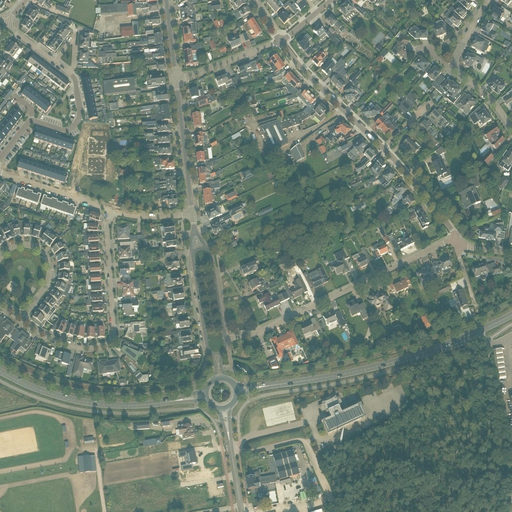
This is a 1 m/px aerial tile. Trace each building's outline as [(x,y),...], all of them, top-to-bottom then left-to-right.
[(51,6),(43,0),(35,0),(35,1),(39,4),(41,6),(43,4),(48,9),(51,6)] [(237,0),(229,0),(232,5),(231,5),(234,11),(240,8),(245,5),(242,0),(241,0),(238,2),(237,0)] [(271,9),(277,3),(274,0),(271,0),(267,4),(271,9)] [(297,0),(299,1),(295,5),(300,11),(307,6),(301,0),(297,0)] [(365,0),(351,0),(352,0),(355,4),(361,8),(363,3),(366,1),(365,0)] [(471,5),(466,0),(465,0),(462,0),(462,1),(460,0),(458,0),(455,4),(459,8),(461,9),(463,6),(467,10),(467,9),(468,10),(471,7),(470,6),(471,5)] [(298,13),(291,4),(288,2),(282,7),(285,10),(288,6),(295,15),(298,13)] [(135,5),(127,6),(127,15),(127,17),(136,17),(136,10),(140,9),(140,10),(143,10),(149,8),(150,13),(153,12),(158,11),(158,10),(158,8),(157,8),(157,7),(157,5),(157,4),(152,5),(152,3),(146,4),(146,3),(136,4),(135,4),(135,5)] [(211,5),(212,12),(221,10),(220,3),(211,5)] [(282,8),(277,3),(271,9),(275,14),(282,8)] [(342,7),(341,7),(340,8),(340,9),(339,10),(343,15),(342,16),(345,20),(353,13),(352,11),(353,10),(347,3),(342,7)] [(71,9),(67,8),(58,4),(56,10),(69,15),(71,9)] [(193,11),(193,6),(185,7),(185,10),(181,10),(182,13),(181,13),(181,16),(191,15),(191,12),(193,11)] [(357,6),(355,9),(363,16),(366,13),(357,6)] [(467,14),(461,9),(459,8),(456,11),(452,7),(448,11),(449,12),(456,18),(458,15),(462,19),(462,18),(463,19),(466,16),(465,15),(467,14)] [(499,10),(499,11),(497,10),(498,10),(495,8),(494,9),(493,9),(491,12),(492,12),(490,16),(499,22),(500,20),(502,17),(505,20),(510,13),(502,7),(499,10)] [(241,11),(240,8),(234,11),(232,12),(233,15),(238,13),(241,18),(242,18),(243,19),(249,16),(248,14),(250,13),(247,8),(241,11)] [(37,16),(39,14),(33,9),(31,11),(30,11),(26,17),(28,18),(29,18),(33,22),(38,16),(37,16)] [(461,22),(456,18),(449,12),(444,17),(447,19),(445,21),(451,27),(452,27),(450,26),(453,24),(456,27),(457,27),(458,27),(461,24),(460,23),(461,22)] [(293,17),(291,14),(287,18),(284,14),(279,19),(284,25),(293,17)] [(195,24),(194,19),(192,19),(191,15),(181,16),(182,19),(183,22),(186,22),(187,25),(190,24),(195,24)] [(68,30),(73,23),(59,17),(57,20),(59,22),(65,26),(61,30),(68,35),(70,32),(68,30)] [(344,30),(338,23),(335,19),(333,20),(331,17),(326,21),(331,27),(334,25),(341,33),(344,30)] [(31,24),(33,22),(29,18),(28,18),(27,21),(26,20),(25,22),(24,21),(23,23),(21,26),(23,27),(21,29),(27,34),(28,31),(28,32),(33,26),(31,24)] [(257,26),(256,24),(253,20),(247,23),(247,24),(244,26),(246,28),(249,27),(252,30),(257,26)] [(450,29),(447,25),(442,21),(436,23),(438,27),(433,28),(434,30),(433,30),(436,38),(436,39),(440,37),(440,38),(443,36),(447,35),(446,32),(448,31),(450,29)] [(493,34),(490,32),(494,23),(490,21),(489,24),(485,22),(484,25),(483,25),(482,28),(481,31),(483,32),(482,35),(493,41),(494,38),(491,36),(493,34)] [(140,36),(139,24),(138,22),(131,23),(132,27),(121,29),(122,38),(140,36)] [(262,33),(257,26),(252,30),(254,34),(251,36),(253,38),(256,37),(262,33)] [(331,35),(329,33),(326,30),(323,32),(319,27),(313,31),(316,35),(319,38),(321,40),(326,36),(328,38),(330,40),(333,37),(331,35)] [(413,29),(412,28),(410,31),(411,31),(409,33),(415,39),(420,39),(420,40),(427,40),(427,33),(427,30),(419,30),(415,27),(413,29)] [(194,28),(188,29),(183,30),(184,37),(191,36),(191,32),(195,32),(194,28)] [(64,41),(68,35),(61,30),(57,36),(64,41)] [(349,34),(359,42),(361,39),(352,31),(349,34)] [(52,43),(59,48),(63,42),(56,37),(55,37),(56,36),(54,34),(51,32),(49,35),(53,38),(50,41),(52,43)] [(310,47),(307,43),(311,38),(307,34),(307,35),(303,39),(304,40),(298,45),(304,52),(304,51),(308,56),(313,52),(309,47),(310,47)] [(240,43),(244,41),(245,41),(242,35),(235,38),(234,36),(228,38),(229,41),(228,42),(230,45),(231,49),(241,46),(240,43)] [(192,39),(191,36),(184,37),(185,44),(192,43),(196,42),(195,39),(192,39)] [(335,45),(333,47),(336,50),(342,43),(340,41),(336,36),(334,38),(338,42),(335,45)] [(409,42),(405,39),(403,36),(398,43),(398,44),(394,49),(402,55),(401,56),(405,60),(406,59),(407,59),(410,56),(409,55),(410,53),(406,50),(406,49),(407,49),(407,47),(406,47),(406,46),(409,42)] [(484,54),(488,46),(490,42),(482,38),(481,42),(476,39),(472,48),(476,50),(476,51),(480,53),(480,52),(484,54)] [(59,48),(52,43),(50,41),(46,47),(55,53),(59,48)] [(12,43),(8,48),(16,54),(19,50),(21,51),(23,48),(16,43),(15,45),(12,43)] [(316,53),(321,48),(318,45),(313,50),(316,53)] [(13,58),(16,54),(8,48),(5,53),(7,55),(4,58),(11,63),(14,59),(13,58)] [(191,51),(189,51),(184,52),(184,59),(192,58),(191,54),(195,54),(195,50),(191,51)] [(468,55),(466,58),(466,59),(465,60),(463,64),(467,65),(466,67),(470,69),(471,67),(472,68),(475,61),(482,65),(485,58),(472,52),(470,56),(468,55)] [(312,62),(317,67),(318,66),(319,68),(323,64),(323,63),(326,60),(324,58),(325,57),(321,53),(316,57),(312,62)] [(32,67),(37,60),(33,56),(28,63),(32,67)] [(270,60),(267,62),(269,65),(269,66),(271,68),(272,68),(274,66),(281,61),(276,56),(270,60)] [(91,62),(88,62),(88,57),(80,57),(80,61),(83,61),(83,68),(98,68),(98,66),(95,66),(91,62)] [(9,70),(13,65),(11,63),(4,58),(2,62),(0,61),(0,68),(4,72),(7,68),(9,70)] [(197,65),(196,62),(197,62),(197,61),(196,58),(192,58),(184,59),(185,67),(193,66),(193,65),(197,65)] [(358,58),(352,64),(349,68),(351,70),(360,60),(358,58)] [(333,73),(344,62),(341,59),(335,66),(330,61),(327,64),(327,65),(325,67),(322,71),(326,75),(331,71),(333,73)] [(425,61),(422,59),(420,61),(417,59),(412,64),(415,67),(416,66),(423,72),(424,71),(426,73),(431,68),(428,66),(429,65),(426,62),(426,63),(425,62),(425,61)] [(37,70),(42,63),(37,60),(32,67),(37,70)] [(165,67),(165,63),(156,65),(156,61),(153,62),(153,61),(145,62),(146,70),(157,68),(157,72),(161,71),(166,70),(166,69),(166,67),(165,67)] [(277,69),(274,71),(276,74),(279,72),(281,70),(285,67),(281,61),(274,66),(277,69)] [(257,71),(258,70),(256,66),(255,62),(251,63),(251,64),(249,64),(249,63),(245,64),(245,65),(243,66),(243,65),(237,67),(238,70),(237,71),(238,74),(240,74),(241,79),(247,78),(246,72),(257,71)] [(336,75),(346,64),(344,62),(333,73),(336,75)] [(41,74),(47,67),(42,63),(37,70),(41,74)] [(46,77),(51,70),(47,67),(41,74),(46,77)] [(6,73),(4,72),(0,68),(0,75),(3,78),(6,80),(9,75),(6,73)] [(441,73),(440,72),(437,69),(436,70),(435,68),(433,71),(433,70),(429,74),(430,74),(428,77),(429,78),(432,81),(434,82),(434,81),(436,83),(435,84),(438,87),(445,79),(442,77),(440,78),(439,76),(441,73)] [(50,81),(56,74),(51,70),(46,77),(50,81)] [(357,79),(361,75),(358,72),(349,81),(352,84),(355,80),(357,79)] [(286,77),(284,78),(289,84),(295,79),(290,73),(286,77)] [(55,84),(60,77),(56,74),(50,81),(55,84)] [(340,81),(343,78),(340,76),(338,74),(336,76),(335,76),(330,82),(335,87),(340,81)] [(276,78),(272,79),(272,82),(273,82),(273,83),(282,81),(283,79),(280,76),(280,75),(277,77),(276,78)] [(346,75),(343,78),(340,81),(335,87),(340,91),(345,86),(348,84),(348,81),(346,81),(346,75)] [(154,76),(146,77),(147,81),(147,80),(150,79),(151,86),(165,85),(165,83),(165,81),(164,81),(164,77),(154,78),(154,76)] [(232,85),(231,81),(229,77),(226,78),(225,76),(219,79),(219,78),(215,80),(218,87),(225,85),(226,88),(232,85)] [(21,84),(18,88),(21,90),(24,85),(29,78),(27,77),(21,84)] [(59,88),(65,81),(60,77),(55,84),(59,88)] [(505,87),(499,82),(493,77),(487,85),(493,90),(493,89),(499,94),(500,92),(501,92),(505,87)] [(136,93),(134,79),(102,83),(104,97),(136,93)] [(286,87),(285,88),(287,90),(289,89),(292,86),(294,89),(296,87),(300,84),(295,79),(289,84),(286,87)] [(447,94),(455,85),(453,83),(452,84),(448,81),(446,84),(443,81),(445,79),(438,87),(436,90),(442,95),(444,92),(447,94)] [(355,92),(356,90),(358,89),(358,88),(357,87),(359,86),(359,83),(355,80),(352,84),(344,92),(347,95),(345,97),(350,103),(354,99),(356,101),(358,99),(358,100),(359,98),(360,97),(358,94),(355,92)] [(69,84),(65,81),(59,88),(64,91),(69,84)] [(461,96),(458,94),(460,91),(457,88),(458,87),(455,85),(447,94),(450,97),(448,100),(453,105),(457,100),(461,96)] [(26,99),(31,92),(27,88),(21,95),(26,99)] [(8,89),(5,94),(10,98),(13,93),(8,89)] [(212,103),(210,96),(210,95),(203,98),(201,92),(198,93),(197,89),(190,90),(191,99),(198,98),(198,99),(199,108),(208,105),(212,103)] [(302,96),(299,99),(304,103),(306,100),(311,95),(306,91),(301,96),(302,96)] [(30,102),(35,95),(31,92),(26,99),(30,102)] [(168,100),(168,97),(167,97),(167,95),(164,95),(164,93),(159,93),(159,92),(152,93),(153,98),(156,97),(157,102),(168,101),(167,100),(168,100)] [(410,108),(413,105),(406,99),(399,92),(396,95),(403,102),(402,103),(401,105),(402,106),(401,107),(399,109),(404,114),(407,111),(408,112),(411,109),(410,108)] [(7,102),(10,98),(5,94),(1,98),(3,99),(7,102)] [(410,94),(406,99),(412,104),(416,100),(413,97),(410,94)] [(34,105),(39,97),(35,95),(30,102),(34,105)] [(303,112),(296,115),(298,120),(304,116),(310,111),(314,107),(311,105),(316,100),(311,95),(306,100),(304,103),(306,105),(308,107),(303,112)] [(465,95),(462,99),(456,105),(467,115),(476,103),(473,100),(472,100),(472,99),(469,97),(468,98),(465,95)] [(37,108),(43,100),(39,97),(34,105),(37,108)] [(41,110),(47,103),(43,100),(37,108),(41,110)] [(393,105),(390,102),(379,114),(382,116),(393,105)] [(51,107),(47,103),(41,110),(46,114),(51,107)] [(304,116),(298,120),(299,123),(299,125),(302,124),(301,122),(309,118),(311,116),(313,119),(319,112),(325,118),(328,115),(325,112),(327,111),(321,105),(316,110),(314,107),(310,111),(304,116)] [(379,113),(382,110),(377,105),(370,112),(368,109),(366,111),(362,114),(368,120),(370,117),(371,118),(374,115),(376,117),(379,113)] [(157,108),(154,109),(155,116),(156,116),(169,114),(168,107),(163,108),(156,108),(157,108)] [(479,107),(475,111),(469,116),(469,117),(475,125),(480,121),(483,126),(491,121),(485,111),(483,113),(479,107)] [(14,109),(9,115),(18,121),(22,116),(14,109)] [(446,121),(434,110),(430,115),(431,115),(428,118),(427,117),(427,118),(445,136),(449,133),(442,125),(446,121)] [(97,114),(88,115),(89,121),(92,120),(92,122),(98,123),(97,119),(98,119),(97,114)] [(169,121),(169,114),(156,116),(157,119),(158,119),(158,122),(169,121)] [(18,121),(9,115),(5,120),(14,126),(18,121)] [(278,121),(259,127),(271,153),(288,145),(282,131),(292,127),(299,125),(299,123),(298,120),(296,115),(295,116),(278,121)] [(388,121),(388,120),(384,116),(381,119),(375,125),(377,127),(376,127),(379,130),(380,129),(379,129),(385,123),(388,121)] [(14,126),(5,120),(2,125),(10,131),(14,126)] [(397,128),(394,125),(393,126),(388,120),(388,121),(385,123),(379,129),(380,129),(385,135),(387,133),(389,135),(397,128)] [(431,136),(435,132),(424,121),(420,125),(420,126),(420,127),(417,129),(416,128),(434,148),(438,144),(431,136)] [(335,138),(346,127),(345,125),(345,124),(343,123),(342,122),(339,126),(337,127),(336,126),(327,131),(330,136),(327,139),(330,143),(335,138)] [(10,131),(2,125),(0,126),(0,131),(6,136),(10,131)] [(354,136),(350,132),(351,131),(346,127),(335,138),(337,141),(343,135),(344,136),(342,138),(344,142),(354,136)] [(499,133),(498,131),(499,130),(497,129),(496,128),(496,127),(494,128),(493,128),(492,129),(491,130),(484,135),(485,136),(484,136),(484,138),(485,140),(487,141),(488,140),(488,141),(491,139),(495,144),(493,146),(496,150),(505,141),(500,137),(499,138),(498,138),(497,135),(497,134),(499,133)] [(39,141),(42,133),(37,131),(34,140),(39,141)] [(202,133),(201,133),(196,134),(197,138),(194,139),(195,146),(200,146),(202,145),(207,145),(206,141),(204,138),(203,138),(202,133)] [(400,142),(398,144),(401,147),(407,154),(410,151),(414,155),(417,152),(418,150),(413,145),(410,141),(412,139),(410,137),(407,135),(400,142)] [(315,142),(320,145),(324,140),(320,136),(315,142)] [(354,149),(351,152),(353,154),(354,155),(356,158),(357,158),(362,153),(364,151),(363,150),(367,146),(364,144),(365,144),(362,141),(362,142),(361,141),(357,146),(356,145),(356,146),(353,149),(354,149)] [(72,152),(75,144),(73,143),(69,142),(66,150),(72,152)] [(349,148),(346,143),(339,147),(342,152),(349,148)] [(298,145),(290,151),(296,163),(304,159),(298,145)] [(441,147),(435,152),(438,157),(443,154),(445,152),(441,147)] [(158,152),(159,155),(162,155),(162,156),(167,156),(167,155),(171,155),(171,153),(172,153),(172,151),(171,151),(171,148),(159,148),(152,148),(152,151),(154,151),(154,152),(158,152)] [(201,154),(196,154),(197,162),(202,162),(204,161),(205,161),(206,164),(206,165),(211,164),(212,164),(217,161),(217,159),(212,159),(209,160),(208,149),(203,150),(203,154),(201,154)] [(360,166),(355,169),(358,174),(364,171),(366,169),(364,166),(369,161),(370,162),(373,159),(376,156),(370,149),(366,153),(364,155),(367,158),(361,163),(362,164),(360,166)] [(511,150),(511,151),(511,150),(509,154),(506,152),(502,157),(505,159),(503,163),(506,165),(503,168),(508,172),(511,166),(511,165),(511,162),(511,150)] [(487,166),(494,159),(489,153),(482,161),(487,166)] [(287,173),(281,159),(276,161),(283,175),(287,173)] [(23,171),(25,162),(20,160),(17,169),(23,171)] [(173,162),(168,163),(168,160),(161,161),(161,160),(153,160),(153,163),(154,163),(155,166),(161,165),(161,170),(165,169),(165,170),(174,169),(174,168),(174,165),(173,162)] [(441,160),(437,162),(432,164),(438,177),(443,175),(445,179),(452,176),(449,169),(445,171),(441,160)] [(383,171),(382,169),(385,167),(380,161),(375,165),(375,166),(372,169),(376,174),(373,177),(374,178),(378,176),(383,171)] [(203,169),(198,170),(199,177),(210,175),(211,175),(212,175),(215,174),(214,172),(210,173),(210,172),(211,172),(210,168),(212,168),(212,164),(211,164),(206,165),(206,168),(206,169),(204,169),(203,169)] [(250,169),(241,173),(245,181),(253,176),(250,169)] [(389,171),(386,175),(381,179),(379,180),(378,181),(381,185),(384,188),(388,184),(392,181),(391,180),(392,178),(393,179),(394,178),(392,175),(393,175),(389,171)] [(70,172),(68,178),(72,179),(70,185),(76,187),(79,178),(73,176),(74,173),(70,172)] [(67,176),(62,174),(59,183),(65,184),(67,176)] [(174,177),(171,177),(171,174),(162,174),(156,174),(156,176),(158,176),(159,176),(159,177),(160,177),(159,182),(159,185),(160,185),(175,183),(174,177)] [(210,175),(199,177),(200,184),(206,183),(205,179),(210,179),(210,175)] [(79,178),(76,187),(81,189),(82,189),(84,183),(86,184),(89,178),(85,177),(85,179),(79,178)] [(89,178),(86,184),(89,185),(87,191),(88,191),(93,193),(97,183),(91,181),(92,179),(89,178)] [(376,182),(374,178),(364,183),(367,189),(373,186),(372,184),(376,182)] [(469,196),(461,199),(463,204),(465,207),(475,203),(476,205),(479,203),(473,189),(480,187),(477,178),(466,183),(470,191),(467,192),(469,196)] [(504,178),(497,187),(503,191),(510,182),(504,178)] [(354,188),(362,184),(360,180),(352,184),(354,188)] [(97,183),(93,193),(99,195),(101,189),(104,190),(106,184),(103,183),(102,185),(97,183)] [(106,184),(104,190),(107,191),(105,197),(111,199),(114,189),(109,187),(109,185),(106,184)] [(399,187),(397,184),(393,188),(396,190),(395,190),(398,193),(393,197),(394,199),(392,201),(393,202),(391,204),(392,205),(396,203),(398,201),(402,198),(400,196),(406,190),(402,185),(399,187)] [(41,196),(39,195),(38,195),(37,196),(32,195),(33,193),(27,191),(26,193),(24,192),(25,190),(22,189),(21,191),(18,190),(17,195),(16,198),(38,205),(39,200),(41,196)] [(114,189),(111,199),(117,200),(117,201),(120,191),(114,189)] [(214,197),(214,190),(203,191),(204,198),(213,197),(214,197)] [(228,202),(237,198),(234,192),(225,196),(228,202)] [(176,197),(171,197),(167,198),(166,194),(157,195),(158,200),(161,200),(161,202),(168,201),(168,205),(169,205),(169,207),(170,208),(173,207),(174,207),(173,204),(177,204),(176,197)] [(409,196),(406,199),(404,201),(402,203),(404,206),(407,209),(415,202),(409,196)] [(46,208),(49,200),(46,199),(47,198),(44,197),(40,206),(46,208)] [(212,204),(212,201),(214,201),(213,197),(204,198),(205,205),(210,205),(212,204)] [(51,210),(53,204),(55,200),(52,199),(51,201),(49,200),(46,208),(51,210)] [(62,213),(65,204),(62,203),(62,205),(59,204),(57,212),(62,213)] [(70,207),(68,207),(68,205),(65,204),(62,213),(68,215),(70,207)] [(242,205),(233,209),(235,213),(244,209),(242,205)] [(74,214),(76,209),(73,208),(74,207),(71,206),(70,207),(68,215),(73,217),(74,214)] [(210,212),(206,214),(209,221),(213,219),(213,220),(216,218),(216,217),(222,215),(218,206),(212,209),(213,212),(210,213),(210,212)] [(259,217),(273,211),(271,207),(257,212),(259,217)] [(502,214),(500,208),(491,212),(494,218),(502,214)] [(422,209),(417,211),(415,213),(418,220),(422,230),(428,227),(426,225),(429,224),(425,216),(424,217),(422,214),(424,213),(422,209)] [(100,221),(100,217),(101,216),(96,215),(96,214),(95,214),(91,213),(90,216),(88,216),(87,218),(84,217),(83,222),(86,222),(93,224),(94,221),(99,222),(99,221),(100,221)] [(414,213),(407,216),(409,221),(416,218),(414,213)] [(19,230),(18,226),(21,225),(21,222),(17,219),(14,223),(11,224),(9,224),(9,228),(7,229),(9,232),(14,231),(15,237),(21,236),(19,230)] [(30,230),(30,226),(27,226),(27,223),(26,222),(21,222),(21,225),(18,226),(19,230),(24,230),(23,236),(29,237),(30,230)] [(40,232),(41,229),(38,228),(39,226),(38,224),(33,223),(32,226),(30,226),(30,230),(34,231),(32,237),(38,239),(40,232)] [(491,241),(491,240),(495,240),(495,238),(500,239),(501,229),(503,229),(503,226),(503,223),(500,223),(500,224),(498,224),(496,224),(496,225),(495,225),(494,231),(494,233),(489,232),(490,229),(485,228),(484,232),(480,231),(479,238),(487,239),(486,240),(491,241)] [(220,227),(219,224),(213,227),(214,229),(212,230),(215,236),(223,232),(224,233),(228,231),(225,225),(221,227),(220,227)] [(82,230),(82,236),(83,236),(85,236),(88,236),(93,236),(93,232),(95,232),(97,232),(98,231),(99,231),(98,227),(98,226),(93,225),(92,225),(91,225),(88,225),(88,229),(85,229),(85,230),(82,230)] [(129,239),(129,231),(128,226),(117,227),(118,239),(129,239)] [(174,233),(174,231),(174,230),(175,230),(174,229),(174,228),(173,226),(169,226),(168,226),(167,226),(166,227),(164,227),(164,232),(161,232),(162,238),(171,237),(170,233),(174,233)] [(0,237),(4,235),(7,241),(12,238),(9,232),(7,229),(5,230),(4,228),(2,227),(0,228),(0,237)] [(45,244),(52,235),(49,233),(50,232),(50,230),(46,227),(44,230),(41,229),(40,232),(44,235),(40,240),(45,244)] [(386,244),(389,243),(381,228),(378,230),(386,244)] [(412,245),(410,240),(409,239),(410,238),(410,237),(410,236),(410,235),(409,234),(408,234),(407,233),(407,234),(406,234),(405,234),(405,235),(404,236),(404,237),(405,238),(406,241),(398,245),(397,245),(394,240),(390,242),(394,250),(399,247),(401,251),(400,251),(412,245),(412,246),(412,245)] [(236,243),(231,234),(228,236),(231,242),(226,245),(229,250),(232,249),(233,249),(237,246),(235,243),(236,243)] [(60,244),(59,241),(61,238),(57,235),(55,235),(54,237),(52,235),(45,244),(50,247),(53,243),(57,246),(60,244)] [(88,240),(83,242),(83,247),(88,246),(94,246),(93,242),(96,242),(98,242),(98,241),(99,240),(98,237),(98,236),(95,236),(93,236),(88,236),(88,240)] [(176,242),(176,241),(175,240),(171,240),(171,237),(162,238),(162,244),(166,243),(166,248),(169,247),(170,248),(171,248),(172,247),(176,246),(176,245),(176,244),(177,243),(176,242)] [(133,242),(130,243),(120,243),(120,248),(118,248),(119,259),(124,259),(129,258),(129,254),(130,254),(130,251),(134,250),(133,242)] [(65,245),(64,245),(62,246),(60,244),(57,246),(51,249),(55,254),(60,251),(62,255),(66,254),(65,252),(68,250),(65,245)] [(388,252),(386,248),(385,246),(380,249),(378,245),(372,248),(372,249),(374,254),(372,254),(375,260),(379,258),(381,257),(380,256),(388,252)] [(99,252),(99,251),(100,250),(98,247),(98,246),(94,246),(88,246),(89,250),(86,251),(84,252),(84,257),(89,256),(94,256),(94,252),(99,252)] [(176,251),(171,251),(163,251),(164,259),(166,258),(168,269),(171,269),(171,271),(177,270),(177,268),(179,268),(178,260),(176,261),(176,257),(177,257),(176,251)] [(347,259),(345,255),(343,251),(338,253),(341,259),(339,260),(339,262),(329,267),(331,272),(335,271),(337,275),(344,272),(345,274),(349,272),(344,261),(347,259)] [(70,256),(69,256),(67,256),(66,254),(62,255),(56,257),(58,263),(63,261),(65,265),(69,265),(69,263),(72,261),(70,256)] [(367,265),(365,261),(364,259),(361,261),(358,255),(352,257),(354,260),(356,259),(358,262),(357,262),(358,264),(360,269),(367,265)] [(99,262),(99,261),(100,260),(99,257),(99,256),(94,256),(89,256),(89,260),(87,261),(87,266),(90,266),(95,266),(95,262),(99,262)] [(257,271),(256,267),(255,264),(258,262),(257,258),(250,260),(252,264),(247,266),(245,267),(241,269),(244,276),(248,274),(249,275),(253,274),(253,273),(257,271)] [(439,262),(440,262),(436,264),(440,273),(442,273),(441,272),(452,267),(448,258),(439,262)] [(134,262),(127,262),(122,263),(122,267),(120,267),(120,272),(119,273),(119,275),(120,275),(120,277),(124,277),(124,278),(129,278),(128,272),(130,272),(129,269),(134,269),(134,262)] [(486,263),(481,265),(478,266),(479,267),(473,269),(476,277),(489,273),(486,263)] [(73,268),(71,267),(69,268),(69,265),(65,265),(58,265),(59,271),(65,271),(65,275),(69,276),(70,274),(73,274),(73,268)] [(90,271),(88,272),(88,276),(90,276),(96,276),(95,272),(100,272),(100,271),(101,270),(100,267),(100,266),(95,266),(90,266),(90,271)] [(298,266),(294,268),(299,278),(303,276),(298,266)] [(422,271),(416,274),(418,278),(421,284),(422,285),(423,286),(426,284),(427,283),(426,282),(428,281),(431,280),(430,278),(436,275),(435,271),(432,266),(426,269),(425,268),(422,270),(422,271)] [(500,267),(492,270),(493,275),(502,272),(500,267)] [(318,274),(310,278),(311,281),(314,287),(315,288),(320,286),(320,284),(322,283),(323,285),(328,282),(326,278),(322,269),(321,269),(317,271),(318,274)] [(71,286),(72,281),(71,279),(69,279),(69,276),(65,275),(59,274),(58,280),(64,281),(63,285),(63,286),(70,289),(71,286)] [(181,280),(181,279),(181,277),(176,278),(176,274),(165,275),(168,287),(173,287),(173,286),(182,284),(181,282),(182,281),(181,280)] [(101,282),(101,281),(102,280),(100,277),(100,276),(96,276),(90,276),(91,280),(88,281),(89,286),(91,286),(96,286),(96,282),(101,282)] [(410,285),(409,282),(407,277),(400,280),(401,283),(393,287),(392,285),(389,286),(392,292),(394,290),(396,295),(408,289),(407,287),(410,285)] [(307,292),(305,288),(301,279),(296,281),(297,284),(293,286),(295,289),(290,291),(294,299),(300,296),(299,294),(301,293),(302,294),(307,292)] [(259,283),(259,282),(257,280),(254,282),(254,281),(248,284),(252,291),(257,288),(260,293),(270,289),(268,285),(266,287),(263,281),(259,283)] [(132,282),(131,282),(122,283),(122,288),(123,288),(124,297),(131,296),(131,297),(134,297),(135,296),(134,294),(133,294),(133,290),(139,289),(139,281),(132,282)] [(66,297),(70,289),(63,286),(63,285),(57,283),(54,288),(60,291),(58,294),(58,295),(61,297),(63,296),(66,297)] [(101,292),(101,291),(102,290),(101,287),(101,286),(96,286),(91,286),(89,286),(88,286),(88,296),(92,296),(97,296),(97,292),(101,292)] [(440,294),(451,289),(450,286),(438,291),(440,294)] [(178,288),(173,289),(153,292),(153,293),(153,292),(154,295),(157,295),(159,296),(162,295),(163,294),(167,293),(167,292),(171,293),(171,295),(170,295),(169,295),(169,296),(168,297),(169,298),(169,299),(170,300),(171,300),(172,300),(172,301),(184,299),(183,296),(184,296),(184,292),(179,293),(178,288)] [(462,290),(457,292),(456,293),(458,299),(456,300),(460,309),(462,308),(464,311),(469,309),(467,306),(468,305),(462,290)] [(60,300),(61,297),(58,295),(58,294),(53,291),(49,295),(54,299),(52,302),(56,305),(58,307),(60,308),(61,306),(59,305),(62,302),(60,300)] [(290,299),(286,292),(276,297),(277,299),(272,302),(267,291),(263,293),(264,296),(263,297),(262,297),(257,299),(259,303),(264,301),(266,304),(263,306),(266,312),(279,305),(279,304),(290,299)] [(392,308),(389,302),(385,294),(379,297),(377,293),(369,297),(370,301),(369,301),(371,307),(373,306),(375,305),(375,306),(376,306),(376,307),(377,307),(378,307),(379,307),(379,306),(380,305),(380,304),(379,304),(379,303),(381,302),(382,301),(386,310),(392,308)] [(102,302),(102,301),(103,300),(102,297),(102,295),(97,296),(92,296),(88,296),(89,301),(85,301),(86,307),(92,306),(98,306),(97,306),(97,302),(102,302)] [(54,307),(56,305),(52,302),(47,298),(44,303),(48,306),(46,309),(50,312),(53,314),(56,310),(56,308),(54,307)] [(138,308),(138,301),(124,302),(125,307),(122,307),(122,310),(123,310),(124,315),(129,314),(129,316),(134,316),(134,312),(133,312),(132,308),(138,308)] [(365,312),(364,309),(363,306),(361,301),(357,303),(358,304),(356,304),(355,301),(347,305),(351,314),(356,311),(357,312),(361,311),(362,313),(361,313),(364,319),(368,317),(366,312),(365,312)] [(181,303),(176,304),(172,304),(173,311),(177,311),(177,315),(186,314),(185,308),(181,309),(181,303)] [(48,314),(50,312),(46,309),(42,305),(38,310),(43,314),(41,316),(45,319),(44,319),(47,321),(50,317),(50,316),(48,314)] [(103,312),(103,311),(104,310),(102,307),(102,305),(98,306),(92,306),(92,310),(90,311),(91,316),(98,316),(98,312),(103,312)] [(342,328),(347,326),(340,311),(334,314),(332,311),(329,313),(330,314),(323,317),(327,326),(337,322),(339,326),(342,328)] [(43,322),(44,319),(45,319),(41,316),(36,313),(32,317),(37,321),(35,324),(42,328),(44,324),(44,323),(43,322)] [(427,316),(421,319),(426,329),(432,327),(427,316)] [(189,323),(188,322),(188,320),(184,321),(183,317),(175,318),(176,325),(179,325),(180,328),(189,327),(189,325),(189,324),(189,323)] [(0,336),(11,323),(7,319),(5,322),(4,321),(3,322),(1,320),(0,321),(0,336)] [(64,330),(66,325),(63,323),(63,320),(59,319),(54,326),(58,327),(56,332),(57,332),(57,333),(61,334),(62,334),(64,330)] [(74,332),(75,327),(72,327),(72,324),(72,321),(71,320),(69,319),(67,322),(66,325),(64,330),(68,331),(66,335),(68,336),(68,337),(72,337),(73,337),(74,333),(74,332)] [(140,330),(144,329),(144,322),(130,323),(130,325),(125,325),(125,329),(127,329),(128,330),(127,330),(127,331),(125,336),(133,340),(136,334),(137,333),(138,333),(140,332),(140,330)] [(319,337),(323,334),(318,323),(312,326),(310,322),(306,323),(306,324),(300,327),(305,339),(312,336),(311,334),(316,331),(319,337)] [(11,323),(0,336),(0,342),(6,335),(8,337),(9,335),(12,337),(14,334),(16,331),(14,330),(14,329),(13,328),(15,326),(11,323)] [(84,334),(85,329),(81,328),(81,325),(76,325),(75,327),(74,332),(74,333),(77,333),(77,338),(78,338),(78,339),(82,339),(83,339),(84,334)] [(99,325),(94,325),(94,329),(94,334),(98,334),(98,339),(99,339),(100,340),(103,338),(104,338),(104,328),(100,329),(99,325)] [(94,334),(94,329),(91,329),(90,326),(85,326),(85,329),(84,334),(88,334),(87,339),(89,339),(89,340),(93,339),(94,339),(94,334)] [(13,350),(26,334),(22,331),(20,333),(19,333),(16,336),(14,334),(12,337),(10,339),(15,342),(10,348),(13,350)] [(191,335),(190,335),(187,335),(186,331),(170,333),(171,339),(181,338),(182,343),(191,342),(191,339),(192,338),(191,335)] [(300,349),(294,336),(292,332),(287,334),(288,336),(277,341),(275,338),(270,340),(279,359),(284,357),(281,350),(292,345),(295,352),(300,349)] [(30,337),(26,334),(13,350),(16,353),(21,347),(26,351),(32,344),(28,342),(29,341),(28,340),(30,337)] [(146,353),(130,345),(125,343),(124,346),(123,346),(124,347),(121,351),(138,364),(138,363),(135,361),(140,355),(142,357),(142,356),(144,352),(146,353)] [(49,356),(51,351),(46,349),(46,347),(38,344),(37,349),(35,355),(37,355),(39,356),(38,358),(44,360),(47,361),(46,363),(50,364),(51,362),(52,357),(49,356)] [(197,348),(189,350),(189,345),(177,347),(177,352),(182,351),(183,358),(198,355),(197,348)] [(503,348),(494,349),(498,379),(507,378),(503,348)] [(71,355),(65,354),(64,354),(57,352),(55,356),(54,359),(55,359),(54,359),(54,360),(55,360),(55,361),(56,361),(57,361),(57,360),(58,360),(62,361),(62,364),(69,365),(71,355)] [(91,370),(91,367),(92,362),(83,360),(83,358),(77,357),(76,362),(73,375),(76,376),(76,378),(78,378),(79,376),(81,377),(83,368),(91,370)] [(275,358),(267,362),(271,370),(280,369),(275,358)] [(106,361),(100,362),(101,363),(99,364),(100,374),(120,371),(118,361),(107,363),(106,361)] [(147,381),(147,378),(141,378),(138,374),(135,377),(139,382),(147,381)] [(338,408),(343,406),(339,397),(336,399),(335,398),(333,398),(331,399),(330,399),(328,400),(326,401),(324,403),(323,403),(322,404),(322,405),(319,407),(323,415),(328,413),(329,414),(325,416),(327,419),(330,417),(331,419),(321,423),(321,424),(322,423),(328,435),(364,418),(359,406),(360,406),(360,405),(341,414),(338,408)] [(192,433),(191,426),(191,425),(184,426),(184,425),(178,426),(180,435),(192,433)] [(160,438),(142,442),(143,447),(161,444),(160,438)] [(278,455),(273,457),(280,480),(289,478),(292,477),(296,476),(299,475),(293,451),(278,455)] [(169,452),(153,455),(154,461),(170,458),(169,452)] [(189,452),(179,453),(179,458),(187,456),(189,465),(181,466),(182,471),(193,469),(192,464),(196,464),(195,453),(189,454),(189,452)] [(96,472),(95,456),(78,457),(79,473),(96,472)] [(253,477),(246,478),(247,484),(256,483),(276,479),(275,476),(260,478),(259,473),(252,474),(253,477)] [(256,483),(247,484),(248,490),(249,490),(250,490),(255,489),(256,493),(262,492),(261,485),(269,484),(271,484),(277,483),(276,481),(276,479),(256,483)] [(267,499),(255,501),(256,508),(268,506),(267,499)] [(300,499),(283,502),(284,507),(301,504),(300,499)]
